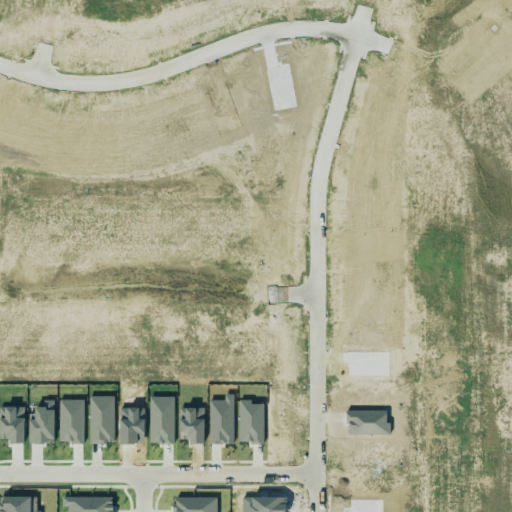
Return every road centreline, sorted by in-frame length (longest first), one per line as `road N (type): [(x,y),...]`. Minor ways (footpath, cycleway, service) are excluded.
road 1 (residential): [(0,68),(94,87),(284,32),(352,40),(321,168),(316,386)]
road 2 (residential): [(0,472),(317,473),(316,386)]
